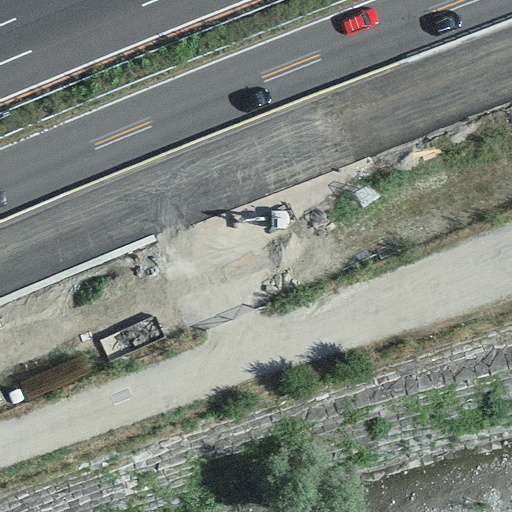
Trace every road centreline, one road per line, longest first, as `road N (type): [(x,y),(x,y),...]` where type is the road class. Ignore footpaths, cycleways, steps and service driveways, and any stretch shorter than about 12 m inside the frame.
road 1 (motorway): [(0,209),(511,9)]
road 2 (track): [(511,247),(0,444)]
